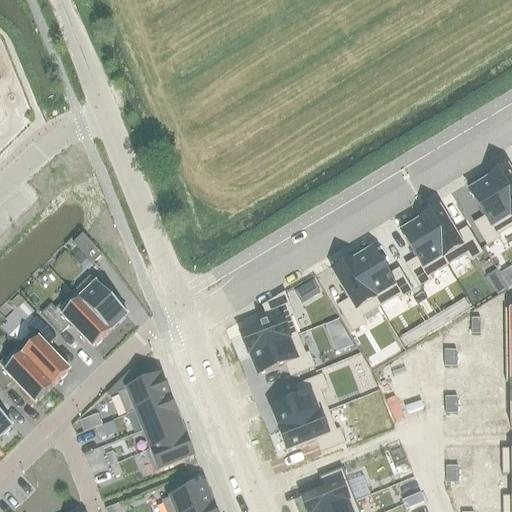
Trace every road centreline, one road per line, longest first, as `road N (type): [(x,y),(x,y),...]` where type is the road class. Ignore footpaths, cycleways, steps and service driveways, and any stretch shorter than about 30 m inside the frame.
road 1 (residential): [(182,311),(511,117)]
road 2 (tertiary): [(182,311),(59,0)]
road 3 (tertiary): [(264,511),(182,311)]
road 4 (residential): [(140,338),(0,472)]
